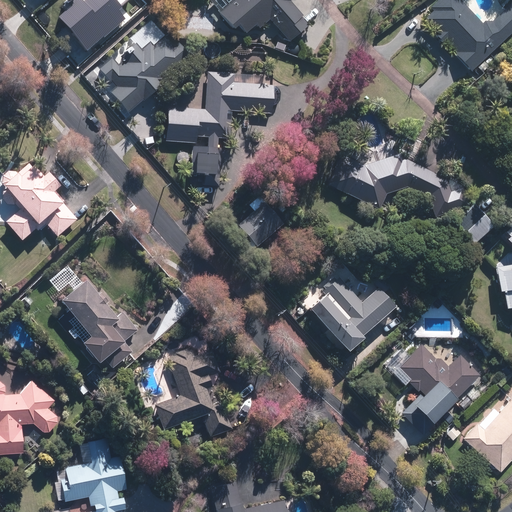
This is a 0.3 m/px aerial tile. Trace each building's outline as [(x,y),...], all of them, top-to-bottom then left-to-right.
[(86,50),(126,19),(119,10),(122,7),(116,0),(84,0),(84,1),(83,0),(69,0),(62,5),(66,10),(59,16),(86,50)] [(311,22),(292,0),(210,0),(209,2),(232,29),(237,25),(243,32),(254,23),(259,29),(270,19),(289,41),(311,22)] [(468,72),(471,70),(511,32),(511,1),(486,26),(462,0),(439,0),(422,16),(437,33),(434,35),(442,45),(446,42),(455,53),(453,56),(468,72)] [(204,109),(167,106),(165,142),(195,144),(195,137),(207,138),(206,147),(192,146),(190,181),(220,183),(222,148),(217,148),(218,139),(232,140),(234,114),(271,116),(273,86),(233,83),(234,72),(206,70),(204,109)] [(364,164),(342,156),(328,186),(379,208),(384,194),(407,186),(429,197),(435,215),(468,205),(463,189),(451,193),(447,177),(394,153),(364,164)] [(78,219),(55,191),(62,185),(47,168),(40,173),(29,160),(3,183),(24,208),(5,223),(22,243),(48,221),(59,235),(78,219)] [(283,226),(258,195),(249,202),(255,211),(236,227),(254,249),(283,226)] [(493,225),(474,204),(451,225),(471,246),(493,225)] [(505,307),(511,306),(511,253),(506,254),(495,266),(498,292),(504,292),(505,307)] [(324,296),(306,313),(344,352),(391,306),(375,290),(360,304),(333,276),(318,290),(324,296)] [(98,296),(86,280),(61,301),(90,336),(82,342),(107,373),(133,352),(125,341),(142,328),(127,310),(117,319),(105,304),(108,301),(102,293),(98,296)] [(211,344),(168,357),(180,395),(154,403),(162,429),(204,416),(210,437),(232,430),(224,403),(216,406),(206,375),(220,371),(211,344)] [(422,346),(394,375),(405,386),(408,383),(419,395),(401,413),(424,436),(481,378),(458,355),(447,367),(437,356),(435,358),(422,346)] [(0,453),(23,452),(21,425),(34,424),(47,436),(62,420),(49,408),(55,401),(33,380),(20,394),(6,393),(7,383),(0,382),(0,453)] [(479,423),(463,439),(499,473),(511,459),(511,397),(511,396),(482,426),(479,423)] [(109,460),(105,437),(80,442),(85,466),(57,471),(58,482),(54,483),(58,506),(93,500),(95,511),(118,511),(118,510),(125,509),(123,497),(119,498),(117,490),(127,489),(121,458),(109,460)] [(236,480),(212,485),(218,511),(290,511),(288,500),(243,510),(236,480)]
